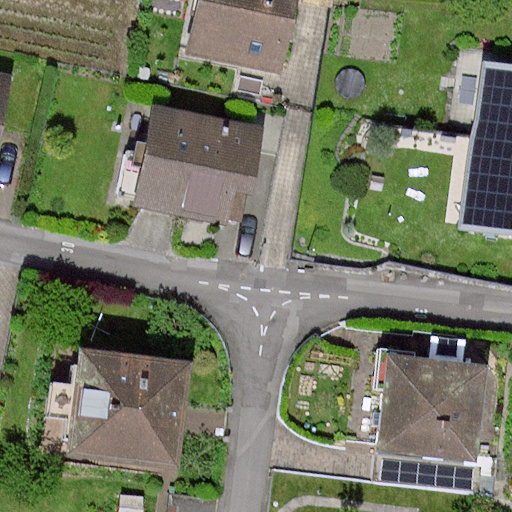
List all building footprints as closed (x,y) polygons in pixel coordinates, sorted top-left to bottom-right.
[(285,30),(291,0),(202,0),(192,50),(276,69),(285,30)] [(511,224),(511,72),(492,69),(469,218),(511,224)] [(254,192),(267,134),(157,110),(137,202),(225,222),(233,187),(254,192)] [(83,351),(71,453),(172,465),(177,418),(184,364),(83,351)] [(436,361),(393,357),(385,447),(470,455),(478,365),(436,361)]
